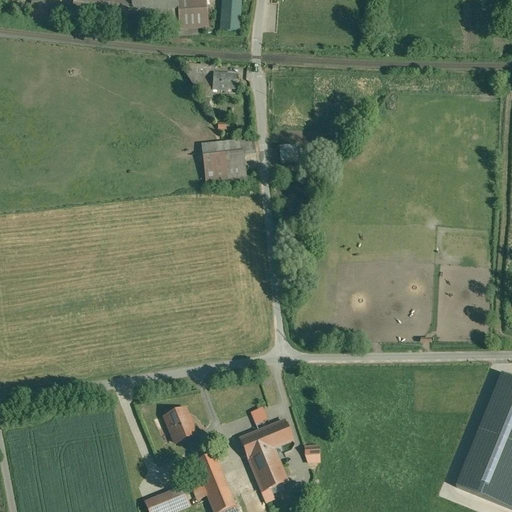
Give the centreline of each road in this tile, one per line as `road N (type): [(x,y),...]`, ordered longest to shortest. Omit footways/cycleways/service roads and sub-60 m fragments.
road 1 (unclassified): [(284,359),(255,58),(264,0)]
road 2 (residential): [(0,404),(284,359)]
road 3 (residential): [(284,359),(511,354)]
